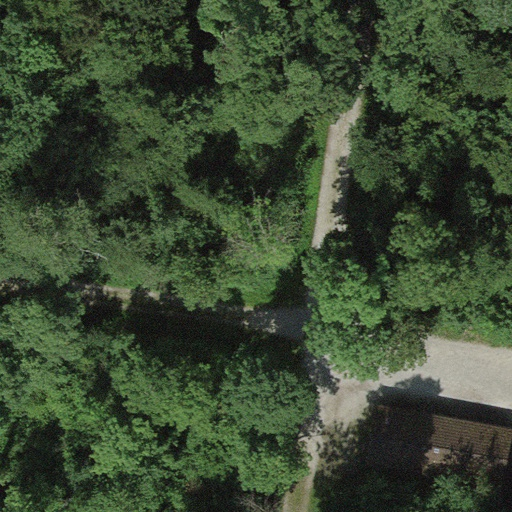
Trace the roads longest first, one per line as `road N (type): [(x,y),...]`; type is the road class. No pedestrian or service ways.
road 1 (track): [(0,284),(511,358)]
road 2 (track): [(298,511),(368,0)]
